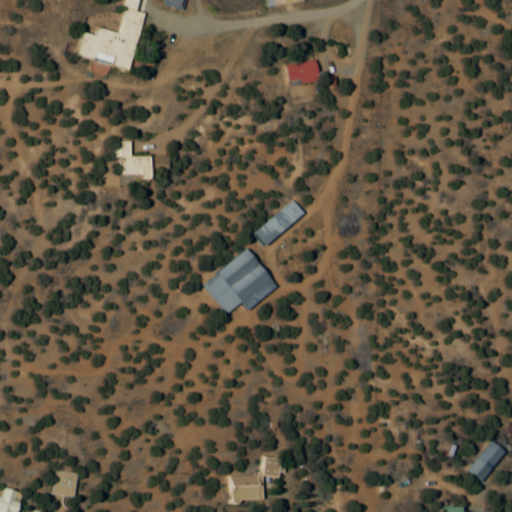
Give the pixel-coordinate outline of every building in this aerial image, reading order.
[(123,70),(139,14),(130,12),(133,0),(117,0),(114,15),(105,12),(83,13),(81,20),(81,32),(75,32),(68,55),(88,61),(88,70),(110,68),(119,70),(123,70)] [(161,0),(160,6),(175,10),(178,0),(161,0)] [(297,2),(297,0),(259,0),(261,8),(297,2)] [(309,61),(279,64),(281,86),(311,83),(309,61)] [(143,178),(143,157),(123,156),(123,142),(113,142),(112,177),(143,178)] [(245,230),(255,244),(297,217),(288,202),(245,230)] [(240,311),(270,289),(240,249),(194,283),(218,315),(234,303),(240,311)] [(499,454),(486,442),(461,471),(474,483),(499,454)] [(223,502),(256,501),(255,478),(274,477),(273,458),(256,459),(256,476),(222,477),(223,502)] [(45,495),(67,499),(71,475),(49,471),(45,495)] [(0,511),(11,511),(16,494),(0,489),(0,511)]
